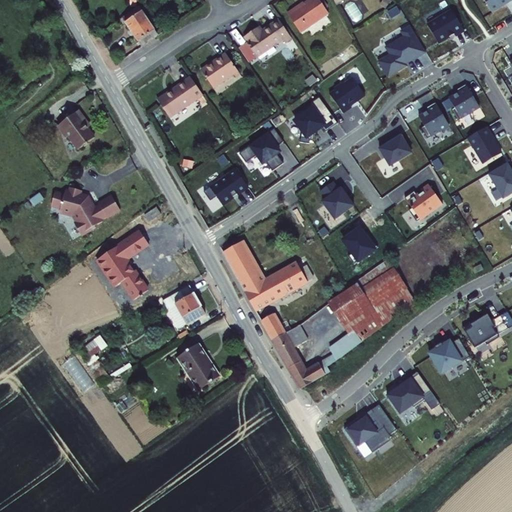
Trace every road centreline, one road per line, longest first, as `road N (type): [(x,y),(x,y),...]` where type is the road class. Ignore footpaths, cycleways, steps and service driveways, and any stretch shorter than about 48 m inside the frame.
road 1 (tertiary): [(109,84),(351,511)]
road 2 (residential): [(109,84),(195,27),(226,16)]
